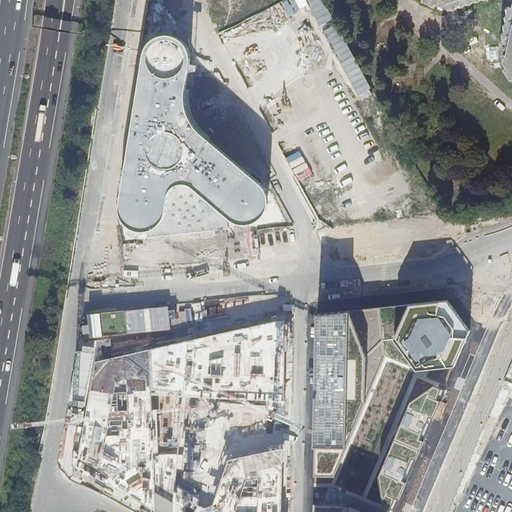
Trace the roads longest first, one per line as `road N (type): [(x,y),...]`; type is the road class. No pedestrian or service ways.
road 1 (residential): [(75,302),(429,268),(511,232)]
road 2 (motorway): [(0,355),(52,50)]
road 3 (residential): [(75,302),(123,0)]
road 4 (residential): [(414,511),(511,281)]
road 5 (residential): [(47,492),(75,302)]
